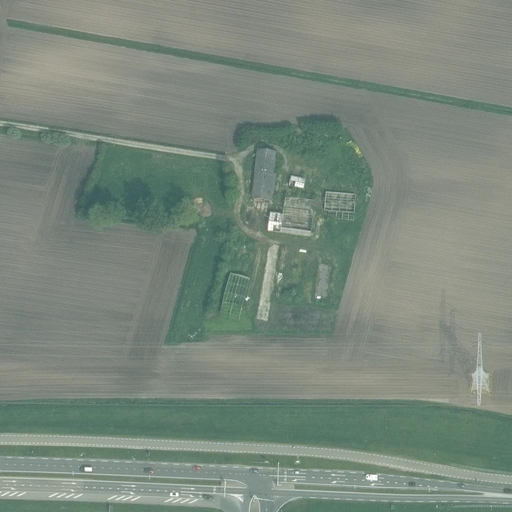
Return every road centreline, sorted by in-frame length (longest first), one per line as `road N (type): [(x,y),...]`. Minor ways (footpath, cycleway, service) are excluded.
road 1 (unclassified): [(0,440),(331,454),(511,480)]
road 2 (primary): [(256,475),(0,465)]
road 3 (primary): [(511,495),(256,475)]
road 4 (primary): [(0,485),(246,494)]
road 5 (primary): [(269,492),(511,497)]
road 6 (residential): [(0,122),(224,160)]
